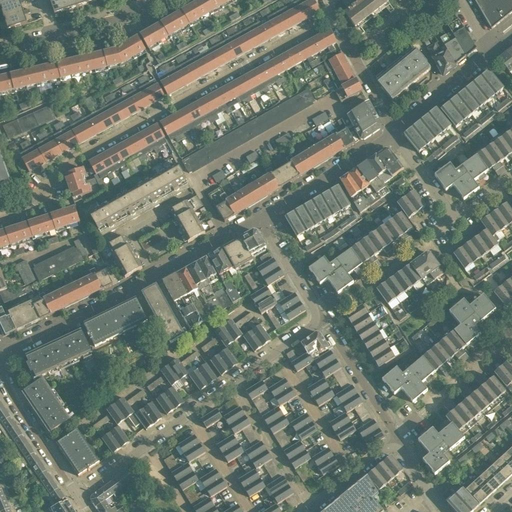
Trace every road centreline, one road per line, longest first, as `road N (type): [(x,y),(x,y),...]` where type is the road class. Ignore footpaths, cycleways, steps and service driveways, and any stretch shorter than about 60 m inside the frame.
road 1 (residential): [(0,219),(36,203),(64,164),(333,16)]
road 2 (residential): [(511,180),(456,221),(391,132)]
road 3 (residential): [(0,354),(153,277)]
road 4 (residential): [(261,217),(391,132)]
road 5 (residential): [(391,132),(511,35)]
road 6 (residential): [(353,476),(277,353)]
road 7 (residential): [(0,375),(76,496)]
road 8 (residential): [(76,496),(191,414)]
road 9 (residential): [(395,440),(324,318)]
road 10 (residential): [(0,62),(109,34),(127,15)]
road 11 (residential): [(391,132),(333,16)]
road 12 (residential): [(153,277),(127,230),(190,195)]
road 13 (residential): [(153,277),(261,217)]
